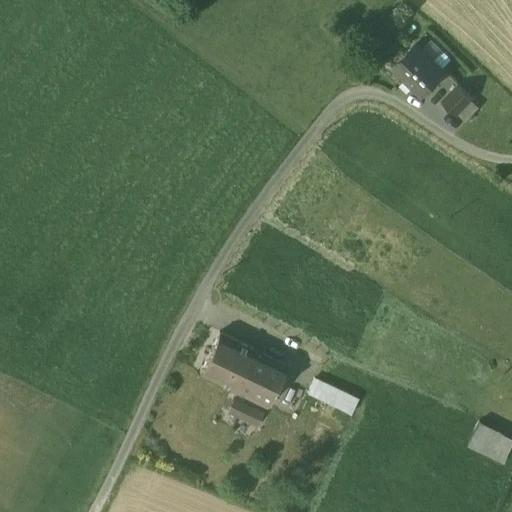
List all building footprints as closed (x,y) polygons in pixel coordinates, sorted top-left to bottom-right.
[(420,31),(396,61),(429,88),(453,60),(420,31)] [(487,94),(462,73),(449,89),(474,109),(487,94)] [(286,365),(220,333),(200,374),(267,406),(286,365)] [(359,399),(315,379),(308,393),(352,415),(359,399)] [(511,436),(479,422),(467,448),(503,465),(511,444),(511,436)]
